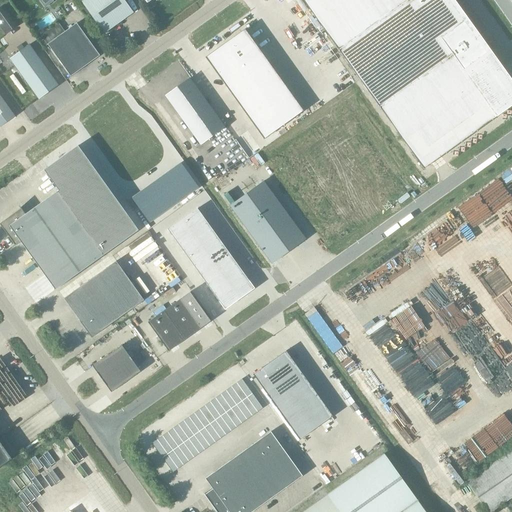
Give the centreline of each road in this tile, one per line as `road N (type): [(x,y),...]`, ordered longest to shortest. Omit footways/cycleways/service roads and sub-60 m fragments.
road 1 (unclassified): [(99,435),(511,138)]
road 2 (unclassified): [(0,162),(225,0)]
road 3 (unclassified): [(99,435),(0,300)]
